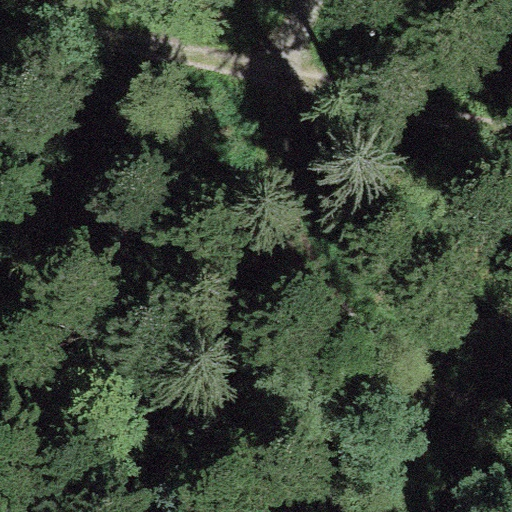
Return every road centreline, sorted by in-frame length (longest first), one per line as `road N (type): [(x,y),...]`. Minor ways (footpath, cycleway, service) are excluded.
road 1 (track): [(303,0),(274,68),(272,97),(286,211),(306,261),(334,307),(390,365),(436,398),(511,422)]
road 2 (track): [(511,125),(110,35),(0,25)]
